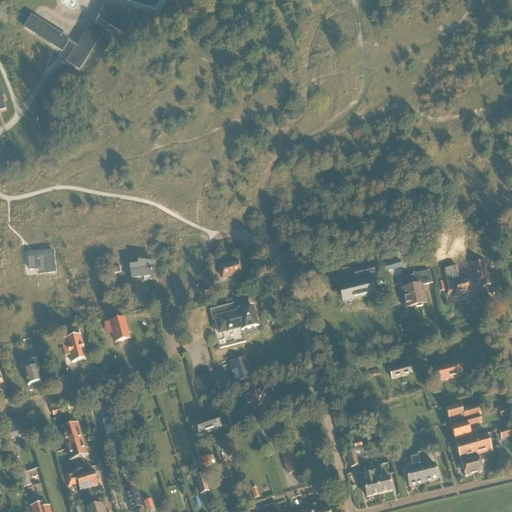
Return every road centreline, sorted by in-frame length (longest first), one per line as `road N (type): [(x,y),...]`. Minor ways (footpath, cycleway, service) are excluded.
road 1 (residential): [(0,416),(167,355),(173,305),(209,244),(226,234)]
road 2 (residential): [(344,483),(278,264),(265,248),(226,234)]
road 3 (unknown): [(261,197),(279,157),(335,132),(360,92),(351,0)]
road 4 (residential): [(377,511),(511,478)]
